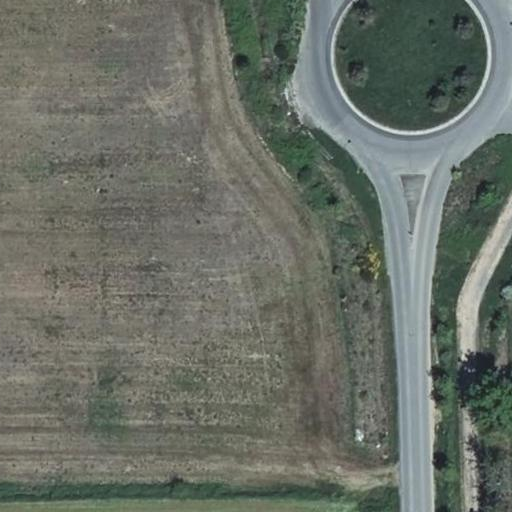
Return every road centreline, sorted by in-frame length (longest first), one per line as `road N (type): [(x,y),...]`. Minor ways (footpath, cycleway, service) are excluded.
road 1 (unclassified): [(413,294),(418,511)]
road 2 (unclassified): [(325,0),(309,53),(314,84),(328,112),(378,148)]
road 3 (unclassified): [(445,147),(496,105),(508,73),(499,8)]
road 4 (unclassified): [(413,294),(445,147)]
road 5 (unclassified): [(378,148),(413,294)]
